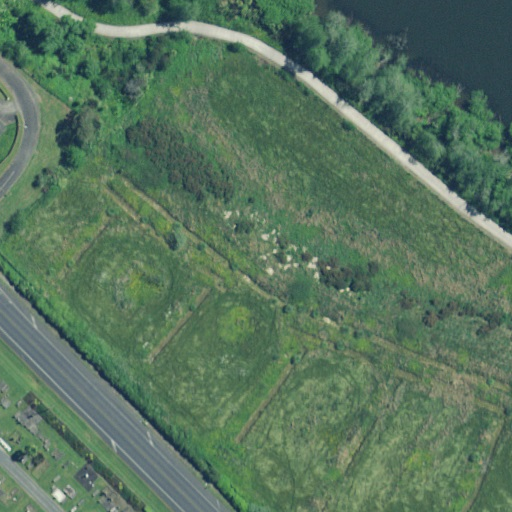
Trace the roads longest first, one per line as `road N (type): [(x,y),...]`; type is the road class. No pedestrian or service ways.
road 1 (secondary): [(195,511),(0,310)]
road 2 (residential): [(0,188),(25,152),(30,125),(0,68)]
